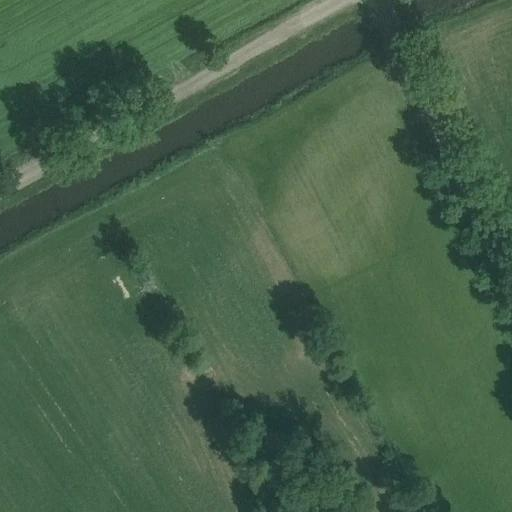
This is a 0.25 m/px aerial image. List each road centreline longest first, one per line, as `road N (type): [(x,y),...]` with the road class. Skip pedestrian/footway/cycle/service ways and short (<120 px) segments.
road 1 (track): [(0,183),(323,0)]
road 2 (unclassified): [(511,280),(378,0)]
